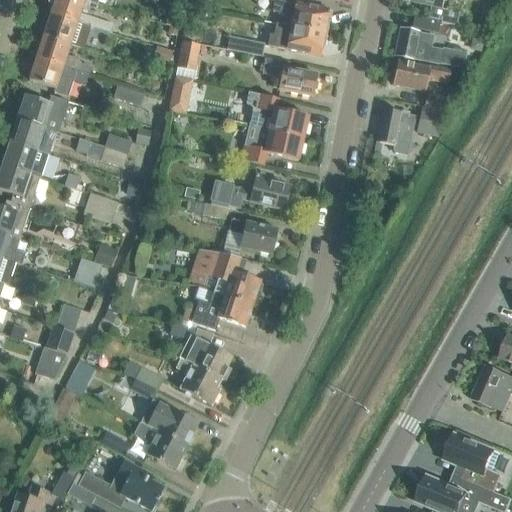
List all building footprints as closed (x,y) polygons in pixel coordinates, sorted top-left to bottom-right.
[(55,0),(51,15),(91,28),(111,35),(113,28),(79,17),(84,2),(76,0),(55,0)] [(409,0),(409,2),(431,6),(428,19),(441,22),(441,23),(453,25),(456,10),(444,8),(445,0),(409,0)] [(275,27),(292,30),(326,36),(328,24),(325,23),(327,11),(294,5),(294,6),(273,2),(271,12),(277,14),(275,27)] [(166,27),(179,31),(182,14),(169,10),(166,27)] [(44,38),(70,46),(83,51),(91,28),(51,15),(44,38)] [(413,18),(411,31),(437,36),(439,24),(413,18)] [(170,29),(168,36),(176,38),(177,31),(170,29)] [(323,49),(326,36),(292,30),(289,42),(274,39),(272,50),(319,59),(321,48),(323,49)] [(440,52),(431,50),(433,38),(399,31),(394,57),(423,63),(464,71),(467,55),(441,50),(440,52)] [(44,38),(36,60),(87,76),(90,69),(79,65),(78,62),(66,58),(70,46),(44,38)] [(228,54),(263,61),(265,47),(230,41),(228,54)] [(196,74),(201,49),(180,45),(175,70),(196,74)] [(168,66),(171,55),(156,50),(152,62),(168,66)] [(87,76),(36,60),(29,82),(55,91),(54,94),(68,99),(73,84),(85,88),(89,77),(87,76)] [(316,78),(286,72),(288,66),(263,61),(260,78),(280,82),(277,93),(312,100),(316,78)] [(393,84),(392,87),(423,93),(426,80),(440,83),(448,85),(450,73),(444,71),(427,68),(427,70),(397,64),(395,73),(392,72),(390,83),(393,84)] [(174,78),(166,114),(184,117),(191,81),(174,78)] [(141,111),(145,99),(117,90),(113,102),(141,111)] [(427,96),(423,111),(442,116),(446,117),(450,101),(427,96)] [(255,133),(303,142),(307,120),(275,113),(277,103),(249,97),(246,108),(250,109),(253,113),(249,131),(255,133)] [(70,104),(50,98),(49,99),(51,99),(48,107),(24,99),(16,122),(45,131),(58,135),(59,131),(61,132),(70,104)] [(423,111),(421,111),(416,136),(437,140),(442,116),(423,111)] [(376,143),(392,147),(391,151),(393,155),(405,157),(414,119),(383,112),(376,143)] [(45,131),(16,122),(9,145),(38,154),(45,131)] [(134,147),(147,148),(149,133),(137,131),(134,147)] [(298,164),(303,142),(255,133),(249,131),(245,150),(244,150),(241,165),(263,169),(266,157),(298,164)] [(106,151),(129,159),(132,145),(110,138),(106,151)] [(78,142),(74,153),(86,157),(90,146),(78,142)] [(38,154),(9,145),(2,167),(31,177),(38,154)] [(129,159),(106,151),(102,165),(124,172),(129,159)] [(0,192),(13,196),(11,204),(31,211),(41,180),(31,177),(2,167),(0,172),(0,192)] [(63,188),(74,192),(78,180),(67,176),(63,188)] [(249,205),(285,213),(290,187),(270,183),(270,179),(255,176),(251,193),(237,190),(237,191),(215,187),(210,209),(227,212),(228,209),(239,211),(241,202),(249,204),(249,205)] [(128,184),(125,196),(136,198),(139,187),(128,184)] [(198,195),(184,192),(182,201),(196,204),(198,195)] [(117,206),(90,197),(83,218),(111,227),(117,206)] [(0,208),(0,235),(21,242),(31,211),(11,204),(6,203),(4,210),(0,208)] [(201,220),(204,209),(190,206),(188,217),(201,220)] [(224,225),(227,213),(204,209),(201,220),(224,225)] [(370,227),(381,230),(383,221),(372,218),(370,227)] [(228,233),(242,236),(239,250),(271,257),(277,231),(246,224),(245,226),(230,222),(228,233)] [(25,256),(17,253),(21,242),(0,235),(0,260),(15,265),(22,267),(25,256)] [(93,266),(109,272),(115,256),(100,250),(93,266)] [(215,253),(213,257),(199,254),(194,272),(217,281),(213,294),(252,307),(260,284),(234,276),(239,261),(215,253)] [(15,265),(0,260),(0,285),(8,288),(15,265)] [(74,285),(95,292),(102,270),(81,263),(74,285)] [(25,294),(35,298),(36,298),(39,287),(28,284),(25,294)] [(25,294),(21,307),(31,310),(35,298),(25,294)] [(245,330),(252,307),(213,294),(208,307),(198,304),(191,326),(214,333),(218,321),(245,330)] [(58,321),(75,327),(78,316),(61,310),(58,321)] [(105,316),(101,324),(111,329),(115,321),(105,316)] [(171,325),(169,338),(192,342),(194,329),(171,325)] [(12,329),(9,339),(20,343),(24,332),(12,329)] [(46,352),(67,359),(75,336),(54,329),(46,352)] [(511,339),(509,338),(500,361),(511,365),(511,339)] [(191,369),(220,383),(223,385),(228,374),(225,373),(232,360),(203,345),(194,340),(193,339),(192,342),(188,342),(177,362),(180,363),(181,361),(183,363),(192,367),(191,369)] [(34,377),(55,384),(68,359),(67,359),(46,352),(43,351),(34,377)] [(179,392),(212,408),(220,392),(216,391),(220,383),(191,369),(192,367),(183,363),(181,361),(175,371),(187,377),(179,392)] [(122,378),(135,384),(141,372),(141,371),(129,365),(122,378)] [(511,379),(486,368),(471,402),(489,410),(490,409),(504,415),(511,396),(511,379)] [(141,372),(136,382),(156,392),(161,382),(141,372)] [(71,379),(65,390),(80,398),(85,387),(71,379)] [(156,392),(136,382),(131,393),(151,403),(156,392)] [(158,434),(186,449),(198,425),(170,410),(152,401),(140,425),(141,426),(158,434)] [(54,409),(48,420),(61,427),(68,413),(55,406),(54,409)] [(135,438),(151,447),(145,458),(174,472),(186,449),(158,434),(141,426),(135,438)] [(102,446),(123,457),(128,447),(107,436),(102,446)] [(494,453),(454,436),(443,462),(465,471),(461,481),(494,495),(501,477),(500,477),(492,474),(500,456),(494,454),(494,453)] [(83,473),(75,489),(96,499),(118,510),(124,499),(147,511),(152,511),(163,492),(144,481),(145,475),(123,463),(115,477),(110,487),(83,473)] [(49,497),(61,503),(74,480),(62,474),(49,497)] [(448,488),(426,478),(416,503),(436,511),(476,511),(479,505),(495,511),(506,511),(511,502),(494,495),(461,481),(453,477),(448,488)] [(75,489),(73,487),(68,497),(90,510),(96,499),(75,489)] [(40,511),(46,494),(31,490),(27,501),(16,496),(10,511),(40,511)]
